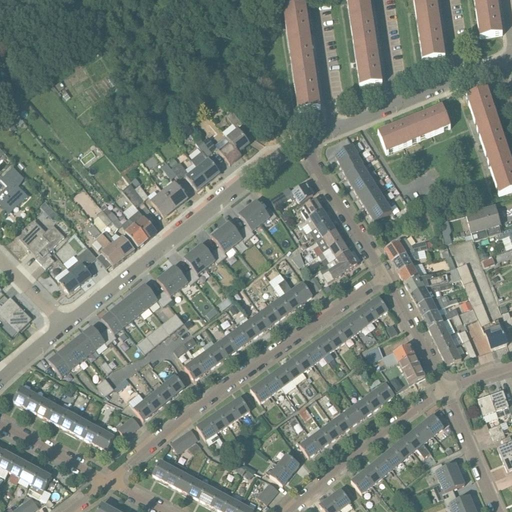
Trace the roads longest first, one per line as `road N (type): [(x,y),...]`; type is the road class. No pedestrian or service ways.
road 1 (residential): [(107,481),(200,404),(383,275)]
road 2 (residential): [(64,326),(304,142)]
road 3 (residential): [(290,511),(444,389)]
road 4 (residential): [(383,275),(304,142)]
road 5 (residential): [(499,511),(444,389)]
road 6 (residential): [(332,131),(314,2)]
road 7 (residential): [(444,389),(383,275)]
road 8 (residential): [(107,481),(0,421)]
